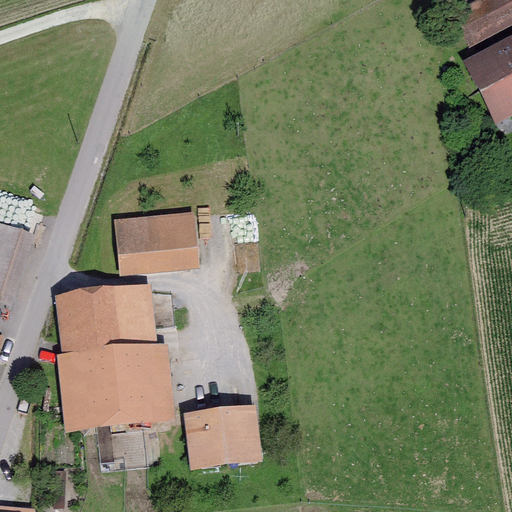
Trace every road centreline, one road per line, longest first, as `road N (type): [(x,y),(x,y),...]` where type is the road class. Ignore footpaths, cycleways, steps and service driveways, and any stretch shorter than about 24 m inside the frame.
road 1 (residential): [(143,0),(0,425)]
road 2 (track): [(0,36),(74,14),(140,6)]
